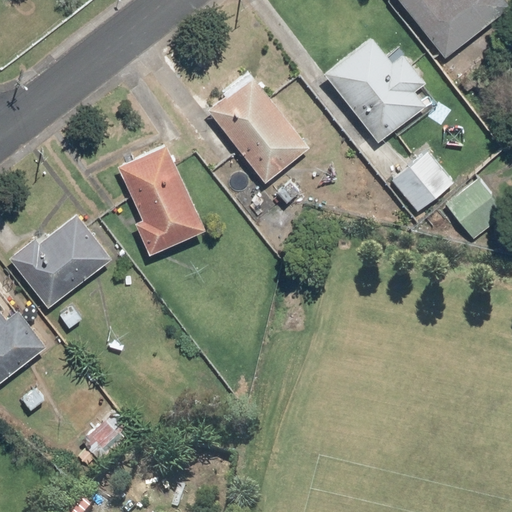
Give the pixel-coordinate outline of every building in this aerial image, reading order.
[(511,0),(410,0),(415,6),(449,51),(511,3),(511,0)] [(398,53),(378,27),(329,62),(381,133),(430,98),(419,83),(431,74),(410,45),(398,53)] [(257,68),(212,103),(269,175),(313,140),(257,68)] [(211,219),(172,137),(122,160),(147,213),(140,216),(155,246),(211,219)] [(431,145),(396,174),(422,205),(457,175),(431,145)] [(482,174),(449,198),(475,235),(509,210),(482,174)] [(13,251),(52,300),(116,251),(82,206),(44,236),(40,231),(13,251)] [(71,293),(56,306),(72,325),(87,312),(71,293)] [(0,377),(49,338),(22,304),(11,312),(0,299),(0,377)] [(133,427),(87,377),(60,401),(75,417),(57,433),(88,467),(133,427)] [(84,496),(69,511),(90,511),(96,506),(84,496)]
